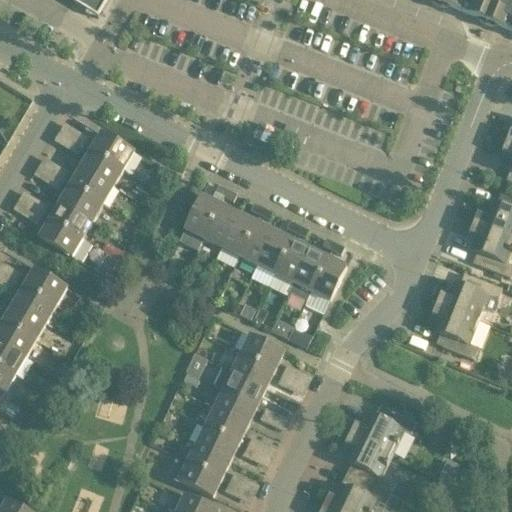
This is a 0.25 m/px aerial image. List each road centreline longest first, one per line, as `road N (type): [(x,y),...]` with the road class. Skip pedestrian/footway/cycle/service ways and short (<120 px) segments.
road 1 (residential): [(421,249),(67,86)]
road 2 (residential): [(273,511),(340,371),(421,249)]
road 3 (residential): [(421,249),(506,54)]
road 4 (residential): [(0,198),(67,86)]
